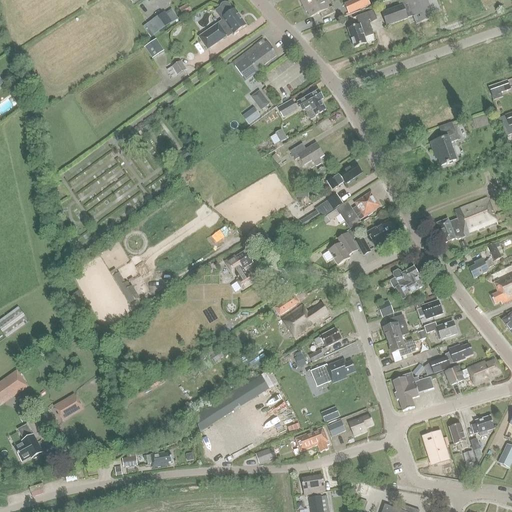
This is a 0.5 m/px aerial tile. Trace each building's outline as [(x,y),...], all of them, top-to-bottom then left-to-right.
[(324,0),(317,0),(303,6),(306,13),(308,12),(310,18),(322,13),(324,18),(335,13),(333,7),(329,9),(324,0)] [(370,5),(367,0),(354,0),(344,5),(349,15),(370,5)] [(436,0),(397,0),(400,7),(381,13),(386,26),(408,19),(408,18),(412,17),(415,25),(433,19),(434,19),(429,4),(437,2),(436,0)] [(226,36),(231,32),(233,35),(234,34),(235,34),(237,33),(238,31),(246,26),(234,10),(231,12),(230,11),(230,7),(229,5),(227,4),(225,3),(222,4),(220,5),(219,8),(216,11),(221,19),(222,19),(223,21),(218,24),(217,24),(198,37),(207,50),(226,36)] [(191,11),(187,4),(179,9),(183,16),(191,11)] [(144,26),(153,37),(179,17),(170,7),(144,26)] [(356,17),(359,25),(347,29),(353,48),(365,43),(363,37),(372,35),(367,21),(369,20),(367,13),(356,17)] [(144,47),(152,58),(163,51),(155,39),(144,47)] [(232,63),(245,81),(257,72),(256,71),(277,56),(269,47),(268,48),(263,40),(254,47),(232,63)] [(179,62),(172,66),(177,75),(184,70),(179,62)] [(510,90),(507,81),(489,88),(492,96),(510,90)] [(270,105),(260,91),(255,95),(260,101),(255,104),(261,111),(270,105)] [(303,112),(305,111),(311,120),(315,118),(315,115),(325,110),(320,101),(323,99),(318,91),(298,103),(303,112)] [(291,101),(278,109),(283,119),(289,115),(297,111),(294,105),(291,101)] [(254,108),(242,117),(249,125),(260,117),(254,108)] [(511,125),(511,113),(506,116),(499,118),(506,137),(511,134),(511,127),(511,125)] [(438,128),(442,140),(430,144),(434,154),(437,153),(441,165),(455,160),(449,143),(457,141),(451,123),(438,128)] [(282,130),(275,134),(279,142),(280,143),(287,139),(282,130)] [(323,156),(322,156),(315,145),(316,145),(316,144),(306,150),(302,144),(289,152),(290,152),(295,160),(294,160),(295,161),(299,158),(304,166),(304,165),(312,161),(315,166),(317,166),(320,164),(321,162),(320,160),(320,159),(323,156)] [(188,153),(180,159),(185,166),(193,160),(188,153)] [(286,163),(279,153),(272,157),(279,167),(286,163)] [(349,168),(339,175),(333,178),(327,182),(332,190),(339,186),(338,186),(342,183),(341,182),(343,181),(345,184),(346,184),(347,184),(350,182),(350,181),(355,178),(355,177),(361,173),(360,171),(361,170),(358,166),(357,167),(356,165),(349,169),(349,168)] [(352,209),(348,202),(327,216),(330,221),(340,214),(350,229),(361,221),(360,220),(367,216),(367,217),(372,214),(370,211),(379,206),(371,193),(356,203),(358,206),(352,209)] [(317,212),(320,218),(321,219),(343,204),(336,195),(315,210),(317,212)] [(448,220),(437,224),(444,243),(455,239),(458,240),(497,225),(487,199),(454,211),(457,219),(449,222),(448,220)] [(300,222),(304,228),(320,218),(317,212),(300,222)] [(397,237),(388,221),(368,232),(378,250),(386,246),(385,244),(397,237)] [(353,239),(361,235),(358,230),(357,227),(349,232),(353,239)] [(361,235),(362,236),(366,233),(363,227),(358,230),(361,235)] [(264,235),(260,232),(256,238),(260,241),(264,235)] [(340,244),(328,251),(329,252),(322,256),(326,263),(333,259),(337,266),(349,258),(348,256),(358,250),(348,234),(338,239),(340,244)] [(370,252),(362,239),(356,243),(363,256),(370,252)] [(499,247),(497,243),(487,247),(494,262),(501,259),(496,249),(499,247)] [(235,257),(234,255),(224,261),(233,276),(236,275),(239,280),(237,281),(242,290),(255,282),(249,273),(247,275),(243,268),(253,262),(245,251),(235,257)] [(484,263),(483,260),(475,263),(476,266),(469,269),(473,279),(489,272),(487,268),(493,266),(491,260),(484,263)] [(398,271),(394,274),(393,276),(395,279),(390,282),(394,290),(397,288),(403,300),(406,298),(405,296),(422,287),(417,277),(418,276),(414,268),(402,274),(401,272),(398,271)] [(125,285),(119,275),(114,278),(129,304),(138,298),(132,288),(130,289),(127,284),(125,285)] [(511,299),(511,275),(494,283),(498,292),(491,296),(494,304),(501,301),(502,304),(511,299)] [(79,290),(71,296),(77,304),(85,299),(79,290)] [(299,303),(294,295),(274,309),(279,317),(299,303)] [(382,318),(394,313),(389,301),(377,306),(382,318)] [(442,315),(441,312),(443,312),(441,308),(440,308),(438,301),(424,306),(423,302),(414,305),(419,318),(425,316),(426,320),(442,315)] [(308,313),(302,305),(282,319),(296,339),(313,326),(314,327),(319,324),(317,321),(329,313),(322,303),(308,313)] [(17,307),(0,320),(0,328),(7,337),(28,322),(17,307)] [(511,313),(502,321),(511,334),(511,313)] [(403,316),(400,317),(389,321),(391,326),(384,328),(388,341),(402,337),(409,335),(403,316)] [(437,328),(435,323),(424,327),(426,334),(435,331),(439,340),(457,334),(453,323),(437,328)] [(341,340),(336,329),(314,340),(317,346),(324,342),(326,348),(341,340)] [(420,341),(426,339),(423,331),(417,333),(420,341)] [(404,343),(402,337),(388,341),(392,354),(399,351),(401,357),(416,352),(412,341),(404,343)] [(445,356),(446,358),(430,364),(434,375),(450,368),(449,365),(465,359),(465,358),(473,355),(469,344),(457,349),(456,346),(449,350),(451,355),(446,356),(445,356)] [(320,351),(309,356),(312,362),(323,357),(320,351)] [(302,355),(302,356),(298,357),(298,358),(301,367),(306,365),(302,355)] [(327,367),(313,373),(316,380),(324,377),(327,383),(332,382),(333,384),(346,378),(345,376),(355,372),(351,362),(346,364),(344,360),(327,367)] [(460,372),(458,367),(446,372),(451,385),(463,380),(463,379),(471,376),(474,386),(494,379),(493,376),(500,373),(495,361),(486,365),(485,363),(468,369),(468,370),(460,372)] [(413,374),(418,378),(421,373),(416,369),(413,374)] [(17,373),(0,384),(0,406),(27,387),(17,373)] [(403,412),(415,408),(412,399),(419,396),(419,394),(434,389),(430,377),(419,381),(418,378),(414,379),(412,373),(403,376),(403,378),(393,381),(397,393),(395,393),(397,401),(399,400),(403,412)] [(269,389),(260,375),(243,385),(252,400),(269,389)] [(55,407),(63,421),(82,410),(74,396),(55,407)] [(325,423),(339,417),(337,411),(329,414),(328,411),(322,414),(325,423)] [(370,416),(360,419),(363,428),(373,424),(370,416)] [(494,429),(490,417),(475,422),(476,424),(472,426),(474,435),(478,434),(480,437),(488,434),(487,431),(494,429)] [(363,428),(360,419),(350,423),(351,428),(350,428),(354,436),(363,433),(361,429),(363,428)] [(345,431),(341,422),(328,428),(332,437),(345,431)] [(38,455),(42,453),(37,443),(33,436),(27,425),(18,430),(24,441),(22,442),(23,444),(14,449),(22,462),(31,457),(32,459),(33,458),(35,459),(38,457),(38,455)] [(467,448),(460,425),(449,429),(454,445),(460,443),(462,449),(467,448)] [(300,452),(306,449),(317,445),(320,453),(328,450),(326,446),(329,445),(323,428),(295,438),(300,452)] [(449,461),(440,432),(423,437),(432,466),(449,461)] [(478,444),(477,440),(471,441),(474,451),(479,449),(483,448),(482,443),(478,444)] [(511,462),(511,447),(506,445),(498,464),(509,469),(511,462)] [(273,447),(255,453),(258,461),(276,455),(273,447)] [(474,461),(471,452),(463,455),(466,464),(474,461)] [(150,455),(150,456),(146,457),(147,464),(152,464),(153,467),(168,465),(168,463),(172,462),(171,453),(164,454),(164,453),(150,455)] [(123,467),(128,467),(137,465),(136,457),(122,459),(123,467)] [(325,492),(322,475),(302,479),(305,496),(315,494),(316,497),(309,498),(311,511),(323,511),(321,496),(319,496),(319,493),(325,492)] [(38,485),(41,495),(53,491),(50,481),(38,485)] [(364,510),(366,502),(361,500),(358,508),(364,510)]
